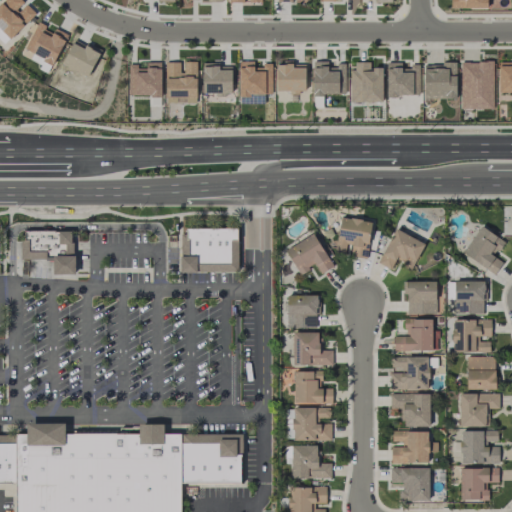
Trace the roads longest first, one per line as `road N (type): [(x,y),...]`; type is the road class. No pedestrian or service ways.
road 1 (residential): [(511,30),(175,30),(121,22),(74,0)]
road 2 (primary): [(414,148),(77,153)]
road 3 (primary): [(259,183),(487,181)]
road 4 (residential): [(362,304),(363,511)]
road 5 (primary): [(0,191),(185,187)]
road 6 (primary): [(414,148),(271,166),(259,183)]
